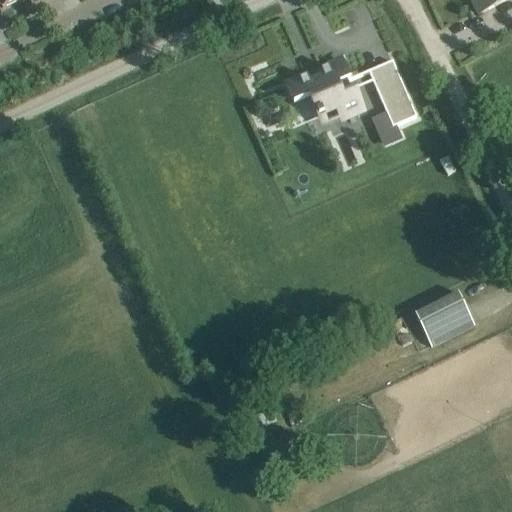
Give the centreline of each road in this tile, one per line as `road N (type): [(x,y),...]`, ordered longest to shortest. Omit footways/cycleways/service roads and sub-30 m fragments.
road 1 (unclassified): [(0,119),(265,0)]
road 2 (track): [(401,0),(511,212)]
road 3 (residential): [(0,56),(113,0)]
